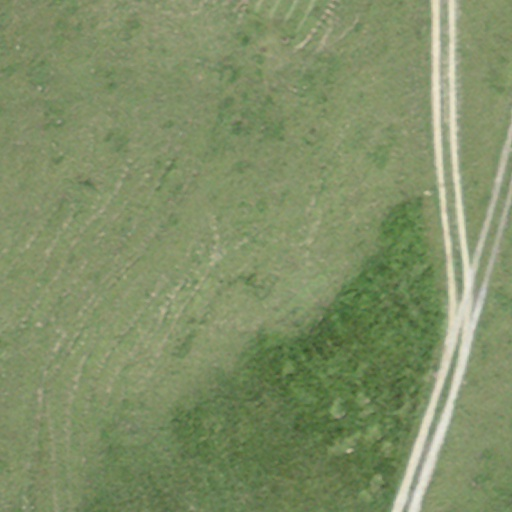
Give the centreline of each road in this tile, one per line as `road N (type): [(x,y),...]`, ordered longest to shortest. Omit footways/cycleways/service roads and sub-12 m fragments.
road 1 (track): [(511,173),(406,511)]
road 2 (track): [(434,0),(470,320)]
